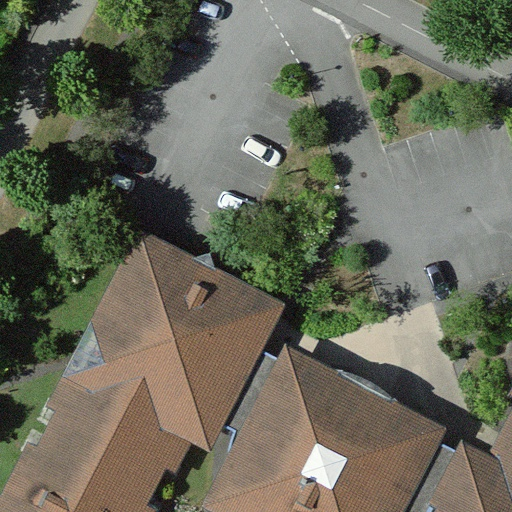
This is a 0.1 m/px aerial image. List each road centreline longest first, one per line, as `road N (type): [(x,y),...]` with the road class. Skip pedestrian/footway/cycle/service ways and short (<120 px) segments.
road 1 (residential): [(357,0),(511,79)]
road 2 (residential): [(76,0),(0,149)]
